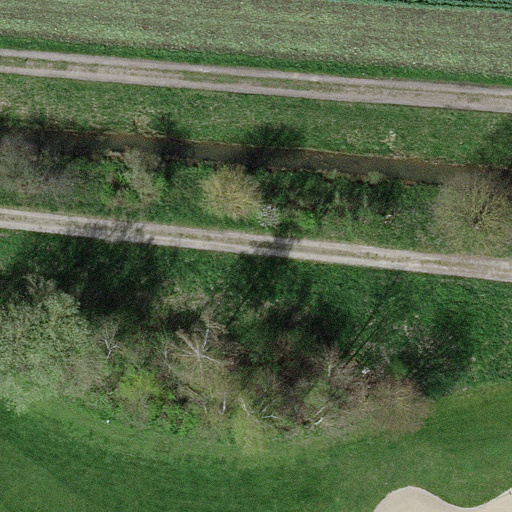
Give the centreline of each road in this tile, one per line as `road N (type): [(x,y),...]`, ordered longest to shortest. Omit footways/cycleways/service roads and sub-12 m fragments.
road 1 (track): [(0,230),(511,287)]
road 2 (track): [(0,74),(511,116)]
